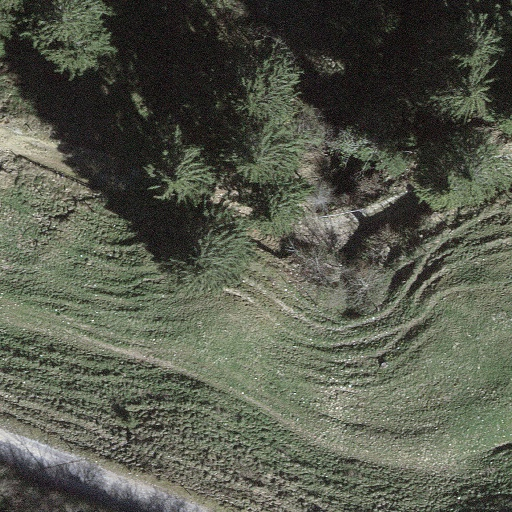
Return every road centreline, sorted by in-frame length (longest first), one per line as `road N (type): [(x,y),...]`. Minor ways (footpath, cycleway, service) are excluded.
road 1 (track): [(0,310),(281,408),(354,445),(445,452),(511,436)]
road 2 (track): [(0,137),(115,179),(289,226),(337,231),(471,173),(511,167)]
